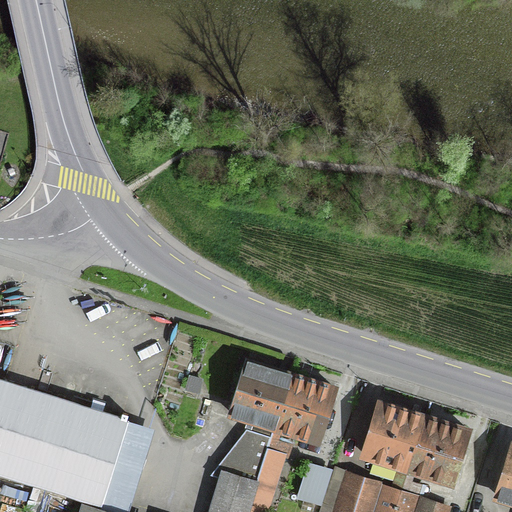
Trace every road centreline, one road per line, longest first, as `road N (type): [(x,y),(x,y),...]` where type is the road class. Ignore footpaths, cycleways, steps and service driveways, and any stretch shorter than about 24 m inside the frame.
road 1 (secondary): [(107,212),(162,265),(214,297),(325,347),(511,403)]
road 2 (secondary): [(36,0),(76,156),(107,212)]
road 3 (unknown): [(494,397),(457,511)]
